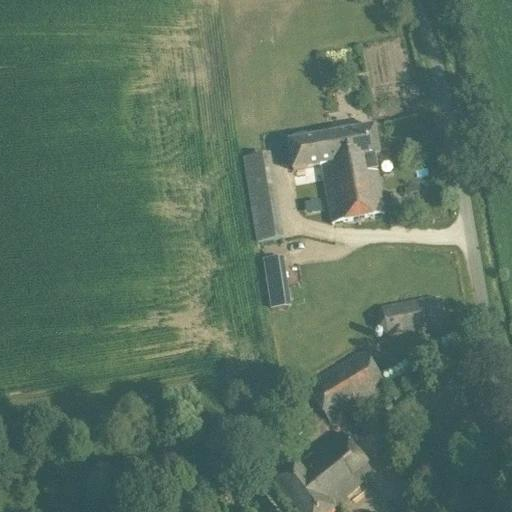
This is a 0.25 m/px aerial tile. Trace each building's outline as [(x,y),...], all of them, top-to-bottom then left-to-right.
[(292,143),(286,144),(292,174),(321,169),(331,227),(385,217),(375,158),(380,157),(374,128),(307,140),(304,137),(294,138),(292,143)] [(270,158),(242,163),(254,247),(283,242),(270,158)] [(279,256),(261,259),(269,306),(287,303),(279,256)] [(382,309),(374,321),(376,332),(386,340),(440,330),(446,319),(444,307),(434,299),(382,309)] [(365,352),(336,369),(358,406),(387,389),(365,352)] [(358,406),(336,369),(306,386),(329,424),(358,406)] [(295,462),(271,480),(295,511),(332,511),(337,509),(336,507),(374,479),(341,435),(298,468),(295,462)]
